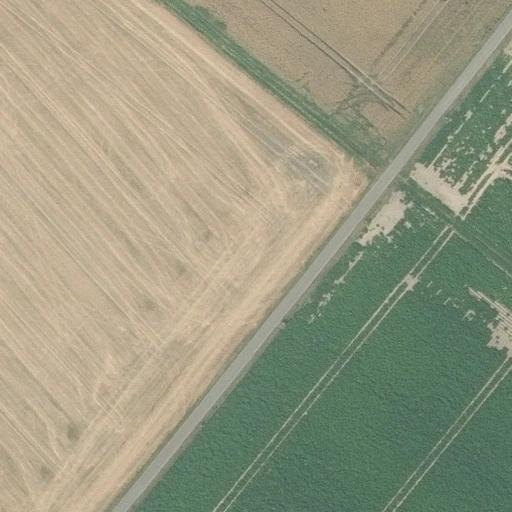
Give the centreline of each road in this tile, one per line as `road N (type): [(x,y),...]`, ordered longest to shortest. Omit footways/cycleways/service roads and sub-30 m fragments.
road 1 (track): [(511,18),(119,511)]
road 2 (track): [(173,0),(389,169)]
road 3 (track): [(396,159),(511,255)]
